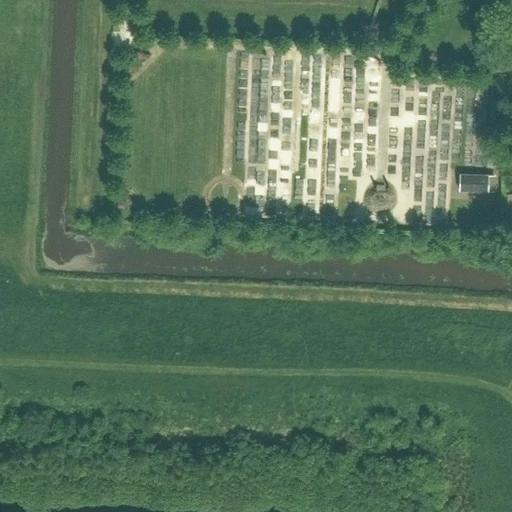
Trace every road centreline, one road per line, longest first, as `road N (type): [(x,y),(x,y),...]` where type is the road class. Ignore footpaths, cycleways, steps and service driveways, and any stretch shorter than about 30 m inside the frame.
road 1 (track): [(487,81),(383,72),(357,54),(135,40),(128,36),(129,0)]
road 2 (track): [(153,42),(154,54),(126,81),(120,186)]
